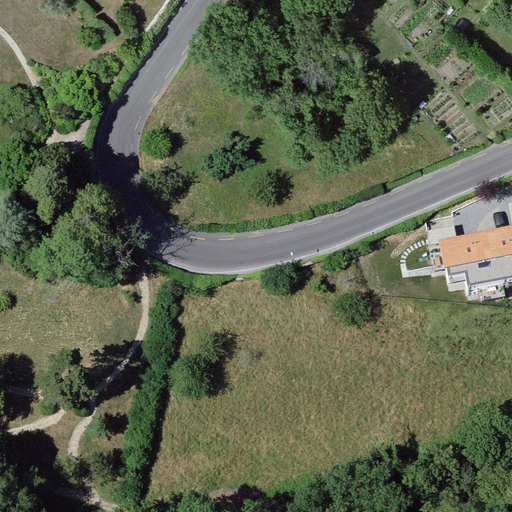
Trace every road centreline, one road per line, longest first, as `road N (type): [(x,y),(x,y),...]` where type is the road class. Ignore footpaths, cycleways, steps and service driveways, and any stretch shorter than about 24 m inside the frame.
road 1 (tertiary): [(511,153),(280,244),(220,252),(164,238),(135,209),(118,144),(141,94),(207,0)]
road 2 (track): [(132,511),(0,468)]
